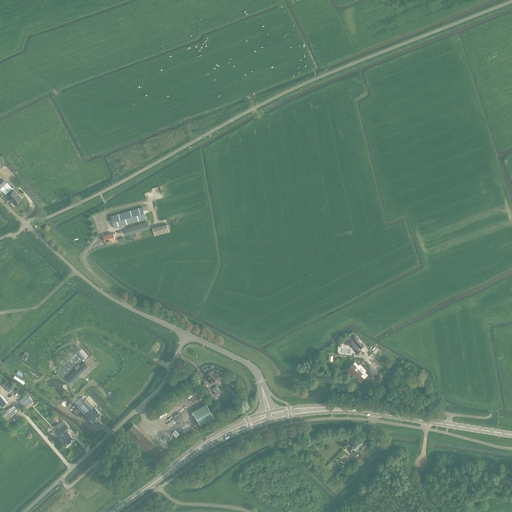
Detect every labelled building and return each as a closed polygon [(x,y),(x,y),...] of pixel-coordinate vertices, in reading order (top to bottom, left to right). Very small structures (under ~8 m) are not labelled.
[(7,196),(15,204),(21,198),(13,191),(7,196)] [(142,207),(111,216),(114,228),(146,219),(142,207)] [(127,235),(138,232),(150,229),(148,223),(136,226),(125,229),(127,235)] [(153,228),(155,235),(155,236),(170,232),(167,224),(153,228)] [(105,242),(112,240),(112,242),(116,241),(114,233),(104,236),(105,242)] [(360,349),(365,346),(356,335),(351,339),(360,349)] [(350,345),(353,349),(358,354),(361,352),(356,346),(352,341),(345,341),(345,345),(350,345)] [(84,362),(80,366),(78,365),(75,368),(76,370),(67,379),(71,383),(89,367),(84,362)] [(362,380),(366,375),(363,372),(366,370),(360,365),(358,367),(354,363),(348,370),(353,376),(356,373),(362,380)] [(207,375),(210,378),(208,380),(211,383),(213,381),(214,381),(217,379),(219,381),(222,378),(216,373),(215,373),(213,370),(212,371),(211,370),(210,372),(209,372),(208,372),(207,373),(208,374),(207,375)] [(217,386),(213,390),(216,392),(215,393),(218,396),(223,392),(217,386)] [(0,391),(0,408),(8,402),(0,391)] [(19,401),(25,407),(32,401),(27,395),(19,401)] [(92,422),(101,414),(94,407),(86,398),(82,402),(90,411),(86,415),(92,422)] [(203,425),(216,417),(209,403),(195,411),(203,425)] [(8,422),(19,412),(14,405),(2,415),(8,422)] [(69,428),(65,424),(63,422),(58,426),(60,429),(56,432),(60,436),(61,435),(62,437),(59,439),(66,446),(74,439),(67,432),(64,435),(63,433),(69,428)] [(155,460),(163,452),(134,425),(126,433),(155,460)] [(349,449),(351,451),(351,452),(354,455),(358,451),(357,450),(362,444),(358,439),(352,445),(352,446),(349,449)] [(341,460),(346,455),(343,452),(338,457),(341,460)]
